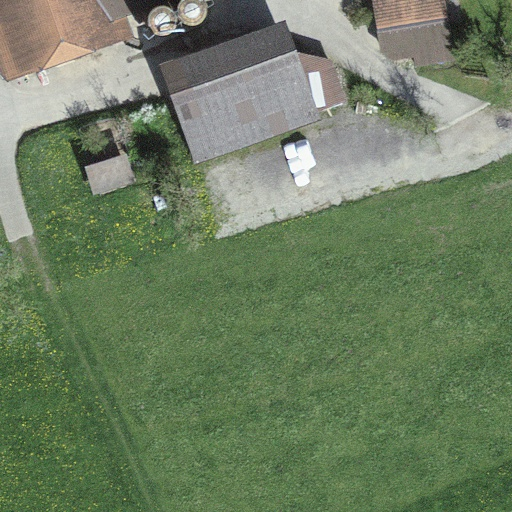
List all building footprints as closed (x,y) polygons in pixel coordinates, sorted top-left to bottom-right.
[(0,0),(0,19),(19,73),(124,36),(117,16),(161,0),(0,0)] [(444,9),(441,9),(439,0),(377,0),(387,55),(413,50),(415,65),(452,59),(444,9)] [(144,26),(154,34),(167,32),(173,21),(168,9),(155,5),(145,13),(144,26)] [(174,93),(196,155),(344,103),(330,63),(291,52),(174,93)] [(362,185),(447,174),(441,128),(356,139),(362,185)]
